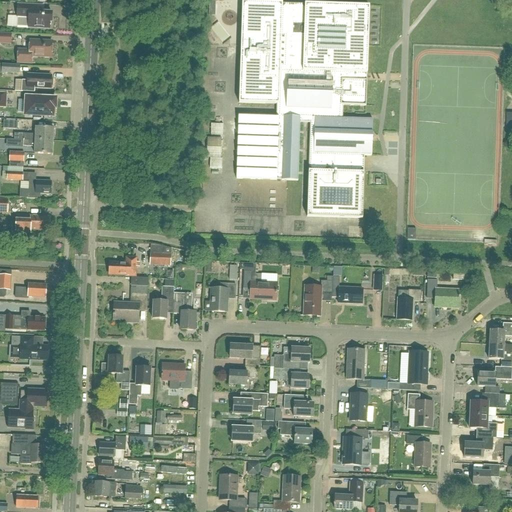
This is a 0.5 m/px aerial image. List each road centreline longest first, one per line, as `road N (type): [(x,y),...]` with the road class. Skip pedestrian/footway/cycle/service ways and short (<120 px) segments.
road 1 (secondary): [(68,511),(93,0)]
road 2 (residential): [(317,511),(330,332)]
road 3 (residential): [(442,511),(450,341)]
road 4 (residential): [(200,511),(209,347)]
road 5 (residential): [(209,347),(210,328),(330,332)]
road 6 (residential): [(330,332),(450,341)]
